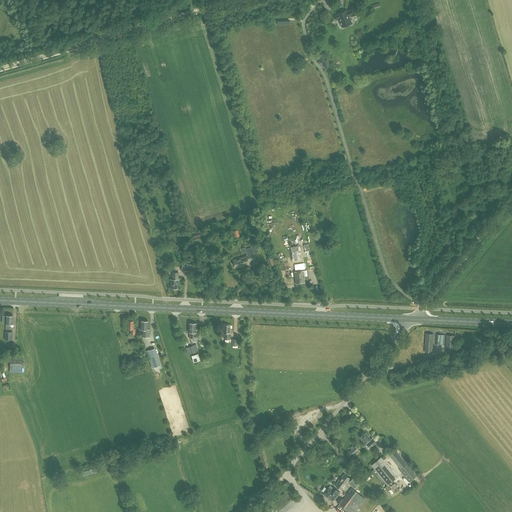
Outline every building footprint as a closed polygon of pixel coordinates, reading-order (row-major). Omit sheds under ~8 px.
[(322,18),(329,12),(324,5),(317,11),(322,18)] [(357,14),(354,8),(351,9),(351,10),(347,11),(346,10),(333,15),(335,21),(339,19),(342,27),(352,23),(349,16),(352,15),(352,16),(357,14)] [(325,60),(323,54),(317,55),(319,63),(323,62),(325,68),(330,67),(328,59),(325,60)] [(240,267),(243,266),(243,265),(249,264),(248,261),(256,259),(254,253),(259,251),(257,244),(251,246),(251,247),(245,249),(247,255),(233,260),(235,268),(239,267),(240,267)] [(294,261),(300,260),(298,250),(298,245),(291,247),(291,249),(294,261)] [(283,262),(279,263),(281,271),(289,269),(288,265),(284,266),(283,262)] [(195,273),(195,267),(195,264),(185,264),(185,267),(185,272),(195,273)] [(296,283),(305,282),(304,270),(294,272),(296,283)] [(178,280),(179,272),(172,272),(172,279),(170,279),(170,288),(178,288),(178,280)] [(3,316),(3,323),(6,323),(6,324),(7,324),(7,329),(11,329),(11,324),(13,324),(13,316),(10,316),(10,315),(8,315),(7,316),(3,316)] [(135,334),(136,329),(134,328),(134,320),(128,320),(127,329),(131,329),(131,334),(135,334)] [(142,337),(149,337),(149,329),(148,329),(148,321),(141,321),(141,329),(142,329),(142,337)] [(200,339),(200,333),(196,333),(197,323),(189,323),(188,332),(190,332),(189,338),(200,339)] [(13,340),(13,331),(5,331),(4,339),(13,340)] [(432,352),(433,334),(426,333),(425,352),(432,352)] [(454,348),(455,335),(447,335),(446,347),(454,348)] [(240,346),(240,340),(238,340),(238,339),(232,339),(232,346),(233,346),(233,347),(237,347),(237,346),(240,346)] [(191,354),(198,351),(196,344),(189,347),(191,354)] [(160,365),(155,348),(147,351),(152,368),(160,365)] [(194,362),(201,360),(198,353),(191,355),(194,362)] [(22,373),(23,358),(10,357),(10,372),(22,373)] [(370,439),(366,433),(360,437),(365,443),(363,445),(368,451),(377,443),(372,437),(370,439)] [(350,457),(357,451),(359,450),(355,446),(346,453),(350,457)] [(409,482),(417,475),(407,463),(408,463),(394,447),(387,452),(400,469),(399,469),(409,482)] [(398,477),(389,467),(381,456),(371,465),(374,469),(371,472),(375,476),(378,474),(387,485),(398,477)] [(341,490),(350,478),(344,474),(336,485),(341,490)] [(354,489),(360,483),(354,477),(348,482),(354,489)] [(334,488),(330,486),(323,494),(332,501),(336,496),(337,496),(340,492),(334,487),(334,488)] [(349,511),(355,511),(365,498),(352,488),(339,504),(349,511)]
